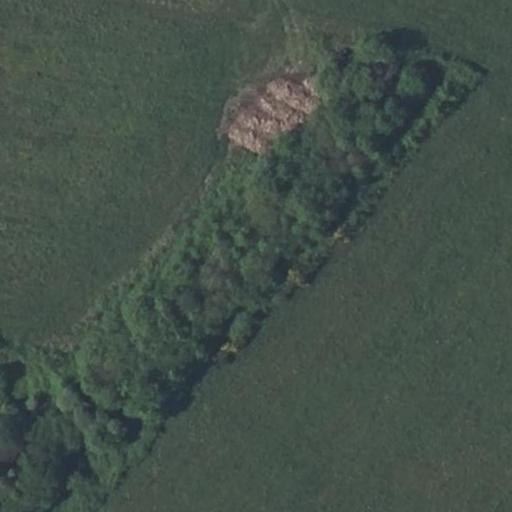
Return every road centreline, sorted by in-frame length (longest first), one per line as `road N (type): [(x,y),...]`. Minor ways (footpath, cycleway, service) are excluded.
road 1 (track): [(271,10),(223,170),(158,270),(85,343),(86,382),(137,426),(196,441),(343,511)]
road 2 (track): [(268,0),(271,10),(427,44),(511,74)]
